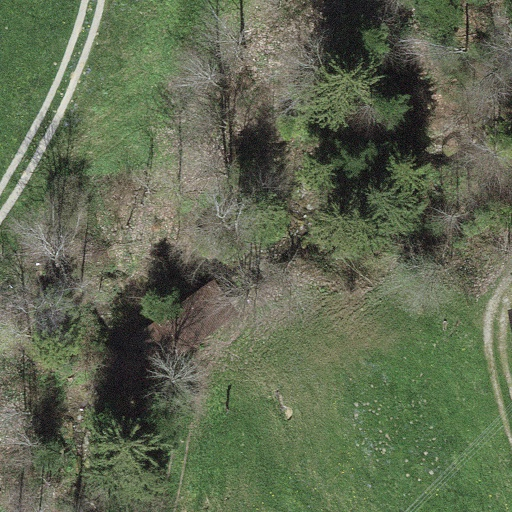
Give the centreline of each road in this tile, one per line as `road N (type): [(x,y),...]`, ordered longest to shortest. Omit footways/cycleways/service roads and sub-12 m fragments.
road 1 (track): [(0,214),(99,0)]
road 2 (track): [(511,435),(490,365),(511,268)]
